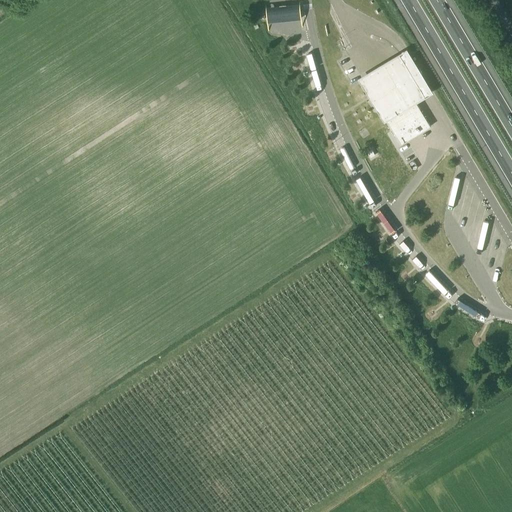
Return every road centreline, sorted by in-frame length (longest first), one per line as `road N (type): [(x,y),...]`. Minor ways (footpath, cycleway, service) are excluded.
road 1 (motorway): [(408,0),(511,173)]
road 2 (motorway): [(511,120),(440,0)]
